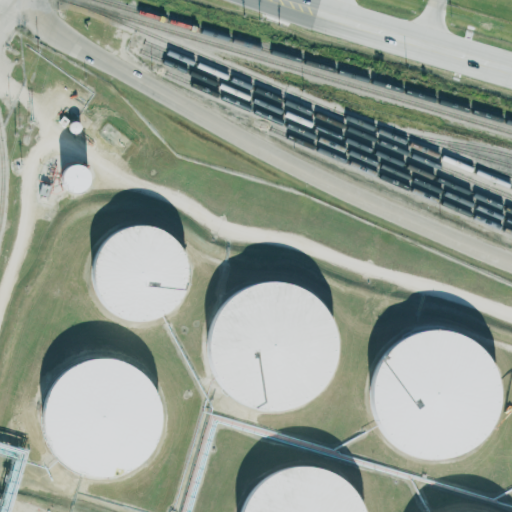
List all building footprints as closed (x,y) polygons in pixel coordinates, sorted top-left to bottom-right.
[(66,166),(70,164),(74,163),(79,163),(83,165),(87,168),(89,172),(90,177),(90,182),(88,186),(84,190),(80,192),(76,193),(71,192),(67,190),(63,187),(61,183),(60,178),(60,174),(62,169),(66,166)] [(35,193),(45,196),(48,186),(38,183),(35,193)] [(109,309),(122,317),(137,320),(152,318),(166,311),(177,301),(184,288),(187,273),(185,258),(179,245),(169,234),(155,226),(141,223),(126,225),(112,232),(101,242),(94,255),(91,270),(93,285),(99,298),(109,309)] [(209,360),(207,339),(212,319),(223,302),(239,288),(258,281),(278,279),(298,284),(316,295),(329,311),(337,330),(339,350),(334,370),(323,388),(307,401),(288,409),(267,411),(247,406),(230,395),(216,379),(209,360)] [(370,409),(369,389),(374,369),(385,351),(401,338),(420,330),(441,329),(461,334),(478,345),(491,361),(499,380),(500,400),(495,420),(484,438),(468,451),(449,459),(429,460),(409,455),(391,444),(378,428),(370,409)] [(44,397),(53,380),(67,367),(84,359),(103,357),(121,360),(138,369),(151,383),(159,400),(161,419),(158,437),(149,454),(135,467),(118,475),(99,477),(81,474),(64,465),(51,451),(43,434),(41,415),(44,397)] [(237,511),(240,503),(251,486),(267,473),(286,465),(306,464),(326,469),(344,480),(357,495),(363,511),(237,511)]
